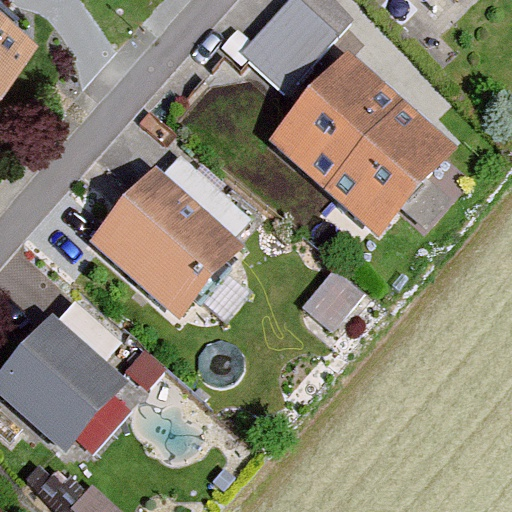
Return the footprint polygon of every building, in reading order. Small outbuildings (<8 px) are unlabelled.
[(291,0),(243,53),(285,91),(354,15),(337,0),(291,0)] [(0,74),(35,39),(0,4),(0,74)] [(394,108),(335,61),(263,148),(318,197),(394,108)] [(448,154),(394,108),(318,197),(372,243),(448,154)] [(153,175),(88,246),(175,325),(240,253),(153,175)] [(0,385),(0,390),(64,450),(125,385),(59,323),(0,385)] [(152,377),(161,351),(124,339),(115,365),(152,377)] [(17,511),(5,497),(0,500),(0,511),(17,511)]
